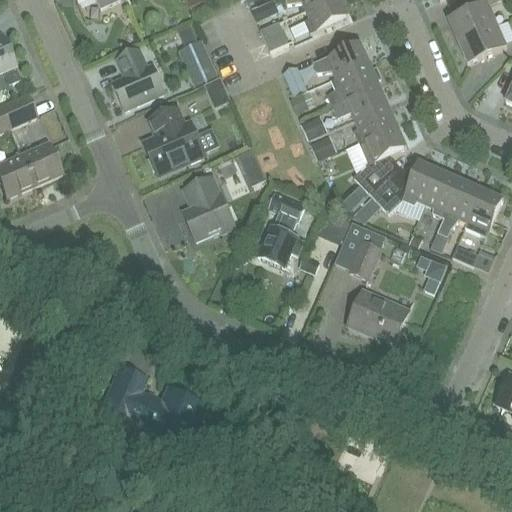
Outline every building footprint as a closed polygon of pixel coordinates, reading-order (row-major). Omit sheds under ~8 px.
[(74,0),(78,6),(91,0),(94,0),(100,12),(120,3),(118,0),(74,0)] [(204,0),(196,0),(186,5),(193,22),(211,14),(204,0)] [(282,0),(286,8),(302,6),(305,13),(335,0),(282,0)] [(339,0),(335,0),(305,13),(309,21),(304,25),(310,37),(348,20),(339,0)] [(458,46),(496,29),(487,7),(448,24),(458,46)] [(250,13),(255,25),(266,20),(261,8),(250,13)] [(260,34),(269,55),(288,47),(278,25),(260,34)] [(177,34),(180,40),(192,34),(190,29),(177,34)] [(496,29),(458,46),(467,68),(506,51),(496,29)] [(0,74),(1,74),(3,78),(14,73),(19,84),(20,83),(1,39),(0,39),(0,74)] [(178,54),(194,91),(218,81),(201,44),(178,54)] [(336,82),(369,67),(359,46),(312,67),(317,77),(332,74),(336,82)] [(113,87),(125,114),(163,97),(151,70),(147,72),(139,54),(117,64),(122,76),(125,75),(128,80),(113,87)] [(369,67),(336,82),(339,90),(327,100),(331,109),(378,88),(376,84),(381,82),(376,71),(372,73),(369,67)] [(307,95),(297,71),(282,77),(292,101),(302,96),(307,95)] [(221,81),(204,89),(214,113),(231,105),(221,81)] [(378,88),(331,109),(336,122),(351,116),(354,124),(387,109),(378,88)] [(290,102),(296,116),(299,114),(308,111),(302,96),(292,101),(290,102)] [(26,98),(0,109),(0,112),(9,132),(36,120),(26,98)] [(387,109),(354,124),(358,132),(353,135),(358,147),(397,130),(387,109)] [(0,136),(9,132),(0,112),(0,136)] [(152,175),(155,173),(157,178),(189,164),(190,167),(201,162),(200,159),(203,158),(190,129),(183,132),(175,114),(151,124),(159,142),(145,149),(150,162),(147,163),(152,175)] [(308,144),(327,136),(320,120),(301,128),(308,144)] [(397,130),(358,147),(359,147),(364,145),(367,152),(362,156),(367,167),(353,181),(371,200),(395,175),(383,162),(406,151),(397,130)] [(317,164),(336,155),(328,139),(309,147),(317,164)] [(47,146),(20,158),(34,190),(61,177),(47,146)] [(245,174),(259,168),(256,160),(252,153),(239,159),(245,174)] [(20,158),(0,166),(0,188),(6,202),(34,190),(20,158)] [(408,189),(395,175),(371,200),(388,218),(403,204),(414,209),(417,205),(425,208),(440,175),(418,165),(408,189)] [(461,184),(440,175),(425,208),(433,211),(432,217),(443,222),(444,222),(461,184)] [(183,217),(196,245),(219,234),(220,237),(234,231),(220,198),(219,198),(211,181),(184,194),(190,207),(192,206),(195,212),(183,217)] [(444,222),(443,222),(436,237),(447,241),(450,234),(455,227),(459,223),(467,226),(481,193),(461,184),(444,222)] [(503,203),(481,193),(467,226),(474,230),(474,235),(486,241),(503,203)] [(270,229),(257,259),(284,271),(291,257),(298,260),(305,245),(297,241),(291,238),(296,225),(298,226),(306,209),(274,195),(266,213),(277,218),(272,230),(270,229)] [(366,215),(376,216),(380,211),(371,202),(362,211),(366,215)] [(313,236),(341,248),(350,226),(323,214),(313,236)] [(352,229),(344,248),(357,253),(365,234),(352,229)] [(421,244),(413,240),(409,248),(417,252),(421,244)] [(398,252),(407,255),(408,256),(411,249),(401,245),(398,252)] [(380,254),(362,246),(349,276),(368,284),(380,254)] [(452,261),(474,270),(478,259),(456,250),(452,261)] [(299,270),(314,277),(319,265),(304,258),(299,270)] [(431,263),(427,273),(430,280),(439,284),(445,269),(431,263)] [(362,294),(347,329),(366,338),(368,334),(395,346),(408,314),(362,294)] [(145,382),(120,371),(96,426),(121,437),(128,422),(150,432),(143,447),(176,461),(187,436),(189,437),(195,425),(193,424),(200,406),(167,392),(161,406),(139,397),(145,382)] [(511,379),(508,378),(496,406),(511,412),(511,379)] [(325,469),(314,493),(329,499),(337,480),(339,476),(325,469)] [(344,511),(346,511),(357,489),(337,480),(329,499),(327,504),(344,511)]
